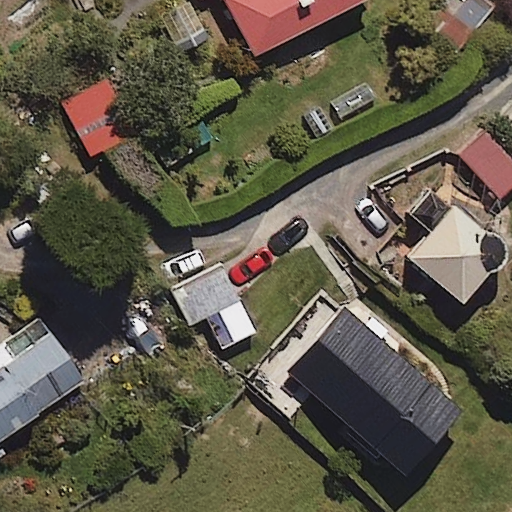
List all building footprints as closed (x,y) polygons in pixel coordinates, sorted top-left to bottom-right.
[(334,0),(220,0),(245,47),(334,0)] [(427,0),(412,18),(445,46),(483,0),(427,0)] [(511,173),(511,156),(483,124),(455,150),(492,191),(511,173)] [(501,238),(451,192),(401,246),(451,292),(501,238)] [(218,264),(169,290),(185,320),(212,305),(228,337),(251,325),(218,264)] [(450,402),(339,303),(284,366),(395,464),(450,402)] [(8,335),(0,322),(0,425),(78,376),(39,315),(8,335)] [(304,396),(267,370),(253,389),(290,415),(304,396)]
